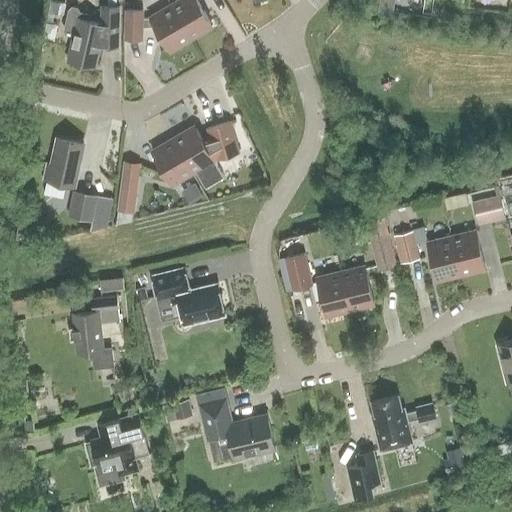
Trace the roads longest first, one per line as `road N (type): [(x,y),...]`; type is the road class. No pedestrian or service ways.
road 1 (residential): [(281,29),(317,120),(308,154),(258,247),(287,361),(313,377),(401,354),(459,315),(511,300)]
road 2 (residential): [(0,83),(140,111),(281,29)]
